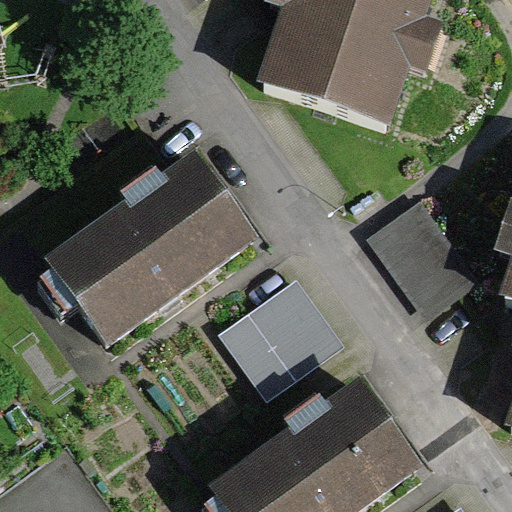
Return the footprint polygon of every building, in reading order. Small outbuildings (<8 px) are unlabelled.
[(436,0),(272,0),(270,11),(288,16),(265,94),(397,132),(413,75),(431,80),(446,30),(430,25),(436,0)] [(201,156),(54,264),(114,344),(260,236),(201,156)] [(420,206),(367,245),(427,327),(480,288),(420,206)] [(511,266),(501,305),(511,308),(511,425),(509,437),(511,438),(511,213),(509,213),(496,257),(511,262),(511,266)] [(218,337),(267,405),(344,350),(295,282),(218,337)] [(360,379),(213,487),(231,511),(347,511),(419,459),(360,379)]
